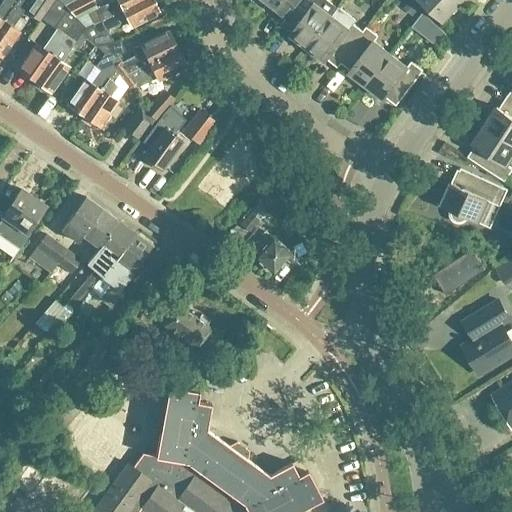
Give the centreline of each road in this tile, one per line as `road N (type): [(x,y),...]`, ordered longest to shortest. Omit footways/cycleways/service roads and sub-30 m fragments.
road 1 (residential): [(368,331),(318,339),(0,107)]
road 2 (residential): [(390,175),(316,132),(251,77),(204,0)]
road 3 (tertiary): [(390,175),(511,10)]
road 4 (tertiary): [(368,331),(362,260),(390,175)]
road 5 (tertiary): [(423,462),(368,331)]
